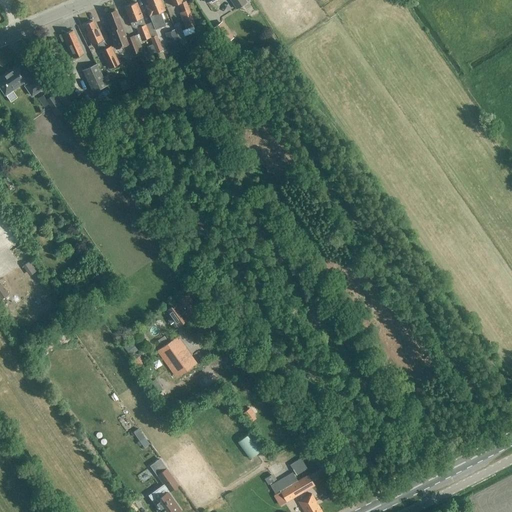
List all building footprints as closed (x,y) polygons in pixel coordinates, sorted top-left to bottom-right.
[(155,30),(165,25),(160,11),(164,10),(160,0),(146,0),(149,7),(146,8),(155,30)] [(181,0),(169,0),(172,6),(179,3),(182,12),(180,13),(186,29),(195,26),(185,1),(182,2),(181,0)] [(228,0),(235,10),(245,3),(243,0),(228,0)] [(150,37),(150,36),(137,2),(124,7),(132,28),(135,28),(137,28),(142,41),(150,37)] [(115,10),(106,14),(105,14),(110,29),(107,30),(114,49),(128,44),(132,54),(139,51),(133,36),(126,39),(121,27),(122,27),(119,17),(118,17),(115,10)] [(105,49),(101,41),(103,40),(98,28),(96,29),(92,21),(85,25),(88,32),(86,33),(92,45),(95,43),(108,69),(118,64),(110,47),(105,49)] [(230,34),(220,22),(211,29),(220,41),(230,34)] [(179,26),(173,28),(180,44),(185,42),(179,26)] [(73,58),(83,54),(72,30),(64,34),(68,43),(66,44),(73,58)] [(162,51),(162,50),(156,35),(150,38),(156,53),(157,53),(162,51)] [(177,39),(167,43),(171,52),(181,49),(177,39)] [(32,96),(46,86),(39,76),(32,81),(20,63),(0,77),(0,87),(5,95),(23,82),(32,96)] [(92,92),(107,85),(97,64),(82,70),(92,92)] [(66,115),(52,94),(44,99),(42,96),(37,99),(43,108),(47,105),(55,117),(59,114),(61,118),(66,115)] [(37,270),(30,260),(22,266),(28,276),(37,270)] [(187,293),(177,301),(164,310),(176,327),(189,317),(187,314),(197,307),(187,293)] [(175,378),(197,363),(177,336),(156,351),(175,378)] [(137,350),(131,341),(123,347),(130,356),(137,350)] [(249,459),(262,450),(249,433),(237,442),(249,459)] [(295,457),(298,468),(310,465),(306,454),(295,457)] [(156,476),(167,492),(177,485),(166,469),(156,476)] [(292,472),(283,477),(269,486),(274,494),(280,491),(286,501),(304,491),(292,472)] [(271,474),(263,479),(266,485),(275,480),(271,474)] [(161,511),(176,511),(180,510),(167,492),(154,501),(161,511)] [(304,511),(322,511),(311,494),(298,501),(304,511)]
